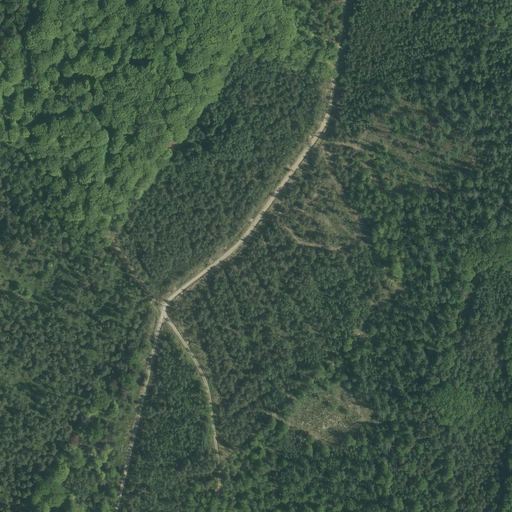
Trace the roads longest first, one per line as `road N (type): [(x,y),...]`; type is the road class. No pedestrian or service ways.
road 1 (track): [(162,312),(256,222),(325,122),(336,64)]
road 2 (track): [(162,312),(81,205),(0,135)]
road 3 (track): [(217,511),(206,384),(162,312)]
road 4 (track): [(116,511),(162,312)]
